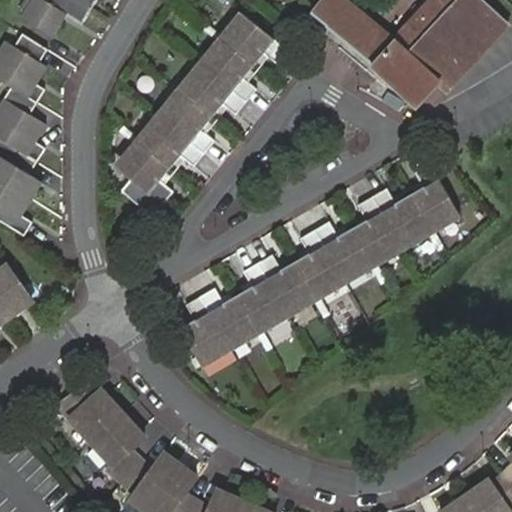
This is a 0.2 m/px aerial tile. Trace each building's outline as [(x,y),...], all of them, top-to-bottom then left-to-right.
[(67,14),(81,22),(83,24),(91,11),(73,0),(32,0),(23,16),(54,35),(67,14)] [(73,0),(91,11),(97,0),(73,0)] [(446,90),(509,23),(484,0),(432,0),(395,41),(345,0),(322,0),(313,12),(366,58),(419,105),(439,83),(446,90)] [(289,50),(242,13),(122,160),(122,168),(133,178),(123,190),(154,215),(175,190),(162,179),(183,155),(195,165),(217,139),(204,128),(223,104),(236,114),(258,88),(245,78),(265,53),(278,64),(289,50)] [(0,78),(14,87),(30,97),(39,102),(48,89),(39,83),(40,82),(49,66),(42,61),(50,49),(24,33),(17,46),(8,41),(0,53),(0,78)] [(0,137),(26,152),(40,161),(48,148),(38,142),(48,124),(32,114),(39,102),(30,97),(14,87),(0,110),(0,137)] [(40,161),(26,152),(0,137),(0,176),(2,178),(35,198),(46,182),(32,173),(40,161)] [(195,318),(181,327),(203,364),(459,215),(429,163),(413,172),(422,187),(394,203),(386,188),(357,205),(365,220),(338,236),(330,221),(300,238),(309,253),(281,269),(273,254),(243,271),(252,286),(225,301),(217,287),(187,304),(195,318)] [(0,217),(2,219),(28,235),(36,221),(26,215),(35,198),(2,178),(0,176),(0,217)] [(0,318),(35,294),(11,258),(0,265),(0,318)] [(87,385),(61,408),(115,465),(110,470),(136,492),(131,498),(150,511),(279,511),(223,487),(215,505),(186,493),(198,475),(165,452),(153,469),(132,450),(146,437),(103,389),(96,395),(87,385)] [(511,511),(509,508),(511,505),(511,453),(511,455),(511,456),(511,466),(493,484),(488,478),(440,510),(441,511),(511,511)]
